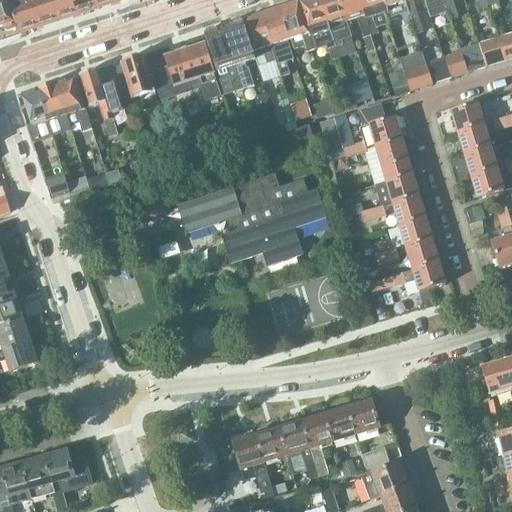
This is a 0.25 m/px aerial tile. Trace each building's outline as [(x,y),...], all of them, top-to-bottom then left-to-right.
[(0,0),(0,28),(4,27),(5,30),(8,31),(16,29),(6,0),(0,0)] [(6,0),(16,29),(18,28),(19,35),(38,28),(29,0),(6,0)] [(29,0),(38,28),(57,22),(50,0),(29,0)] [(50,0),(57,22),(77,16),(71,0),(50,0)] [(71,0),(77,16),(96,10),(92,0),(71,0)] [(92,0),(96,10),(115,3),(113,0),(92,0)] [(298,5),(308,35),(310,35),(321,31),(332,62),(338,60),(335,49),(334,49),(332,45),(335,44),(334,39),(332,40),(318,0),(314,0),(311,1),(307,1),(303,4),(298,5)] [(334,49),(335,49),(342,46),(341,42),(351,38),(347,23),(338,0),(318,0),(332,40),(334,39),(335,44),(332,45),(334,49)] [(369,28),(368,28),(358,0),(338,0),(347,23),(357,19),(368,53),(375,50),(370,37),(369,37),(368,33),(371,32),(369,28)] [(388,14),(386,10),(383,0),(358,0),(368,28),(369,28),(371,32),(368,33),(369,37),(370,37),(378,34),(376,29),(387,25),(384,15),(388,14)] [(383,0),(386,10),(388,14),(390,19),(402,15),(406,26),(409,25),(408,20),(411,18),(410,14),(408,15),(402,0),(383,0)] [(409,25),(411,24),(415,35),(424,32),(413,1),(417,0),(402,0),(408,15),(410,14),(411,18),(408,20),(409,25)] [(435,0),(441,14),(446,13),(444,7),(447,6),(446,2),(444,3),(443,0),(435,0)] [(448,12),(451,22),(458,19),(452,0),(443,0),(444,3),(446,2),(447,6),(444,7),(446,13),(448,12)] [(474,0),(479,12),(487,9),(484,0),(474,0)] [(280,11),(290,41),(292,41),(295,50),(304,47),(307,53),(315,51),(310,35),(308,35),(298,5),(291,8),(288,7),(285,10),(280,11)] [(290,41),(280,11),(275,13),(271,12),(269,15),(260,18),(276,64),(285,61),(280,45),(290,41)] [(247,22),(242,24),(254,61),(265,57),(268,66),(276,64),(260,18),(253,20),(250,19),(247,22)] [(254,61),(242,24),(240,21),(234,23),(233,26),(224,29),(243,90),(254,86),(249,69),(247,70),(246,63),(254,61)] [(206,35),(224,96),(243,90),(224,29),(217,32),(215,30),(208,32),(208,35),(206,35)] [(511,60),(511,35),(499,39),(506,62),(511,60)] [(479,45),(486,68),(506,62),(499,39),(479,45)] [(204,45),(183,52),(165,58),(169,69),(155,74),(164,102),(204,89),(208,102),(221,97),(204,45)] [(479,45),(461,51),(468,74),(486,68),(479,45)] [(468,74),(461,54),(445,59),(452,79),(468,74)] [(133,60),(122,63),(134,100),(157,92),(145,56),(141,57),(135,55),(133,60)] [(433,85),(427,66),(404,73),(406,81),(410,92),(411,92),(411,93),(433,85)] [(99,71),(80,77),(90,108),(100,105),(111,137),(119,135),(113,116),(125,113),(115,83),(104,87),(99,71)] [(83,132),(92,129),(76,79),(67,82),(64,81),(60,82),(59,85),(57,86),(57,85),(56,85),(69,128),(80,124),(83,132)] [(406,81),(398,83),(402,95),(410,92),(406,81)] [(355,105),(374,99),(368,82),(350,88),(355,105)] [(47,123),(56,120),(62,139),(72,136),(69,128),(56,85),(48,88),(45,87),(41,88),(40,90),(37,91),(37,92),(47,123)] [(28,95),(18,98),(34,148),(45,145),(38,126),(47,123),(37,92),(36,92),(33,91),(30,92),(28,95)] [(288,100),(282,102),(289,124),(295,122),(288,100)] [(341,101),(330,104),(334,115),(334,116),(344,113),(341,101)] [(313,107),(316,117),(317,120),(334,115),(330,104),(330,102),(313,107)] [(459,135),(485,127),(478,105),(452,113),(459,135)] [(382,106),(358,113),(363,128),(370,126),(386,121),(382,106)] [(308,107),(293,112),(296,122),(311,118),(308,107)] [(363,128),(360,129),(364,143),(366,151),(376,148),(402,141),(396,118),(386,121),(370,126),(363,128)] [(507,129),(504,119),(493,122),(496,132),(507,129)] [(273,120),(256,125),(260,140),(277,134),(273,120)] [(335,121),(320,125),(331,162),(346,158),(344,150),(341,141),(336,124),(335,121)] [(295,123),(286,126),(288,134),(297,131),(295,123)] [(314,141),(311,133),(310,127),(297,131),(288,134),(293,148),(314,141)] [(465,156),(491,149),(485,127),(459,135),(465,156)] [(254,128),(244,132),(248,144),(258,140),(254,128)] [(402,141),(376,148),(387,183),(376,186),(383,208),(384,209),(394,206),(419,198),(413,176),(402,141)] [(364,143),(354,147),(357,156),(367,153),(366,151),(364,143)] [(346,159),(357,156),(354,147),(344,150),(346,158),(346,159)] [(174,149),(148,157),(153,173),(178,166),(174,149)] [(498,170),(491,149),(465,156),(471,177),(498,170)] [(498,170),(471,177),(478,200),(504,192),(498,170)] [(118,172),(106,175),(110,187),(122,183),(118,172)] [(63,175),(46,181),(52,200),(56,199),(70,195),(66,184),(64,179),(63,175)] [(89,188),(90,192),(110,187),(106,175),(87,181),(89,188)] [(224,237),(233,264),(265,254),(269,267),(302,256),(293,230),(325,220),(316,192),(308,194),(304,181),(280,189),(276,176),(180,207),(189,235),(228,223),(232,235),(224,237)] [(66,184),(70,195),(89,188),(86,178),(66,184)] [(5,197),(0,198),(0,216),(10,213),(5,197)] [(419,198),(394,206),(397,217),(400,227),(426,220),(419,198)] [(501,199),(493,201),(496,209),(503,207),(501,199)] [(349,219),(362,215),(362,214),(364,214),(362,205),(346,210),(349,219)] [(136,214),(140,226),(164,218),(160,206),(136,214)] [(481,207),(467,212),(471,225),(483,221),(486,219),(481,207)] [(500,220),(510,217),(507,207),(497,210),(500,220)] [(375,221),(386,217),(384,209),(383,208),(372,211),(375,221)] [(364,214),(362,214),(362,215),(365,224),(375,221),(372,211),(364,214)] [(500,220),(506,240),(492,244),(500,269),(511,265),(511,227),(511,228),(511,227),(511,224),(510,217),(500,220)] [(426,220),(400,227),(406,249),(432,242),(426,220)] [(432,242),(406,249),(413,271),(439,263),(432,242)] [(152,245),(151,246),(146,248),(143,249),(149,266),(152,265),(153,264),(158,262),(152,245)] [(397,252),(396,251),(386,254),(389,263),(399,260),(397,252)] [(379,267),(389,263),(386,254),(376,257),(379,267)] [(0,279),(9,277),(13,276),(14,272),(12,266),(9,264),(5,265),(2,255),(0,255),(0,279)] [(403,274),(393,277),(396,287),(406,284),(407,285),(416,282),(419,292),(420,293),(445,285),(439,263),(413,271),(413,272),(404,275),(403,274)] [(0,279),(0,303),(16,298),(9,277),(0,279)] [(0,327),(23,320),(16,298),(0,303),(0,327)] [(0,341),(3,351),(31,342),(34,341),(35,337),(33,329),(30,327),(26,328),(23,320),(0,327),(0,341)] [(0,362),(6,360),(10,373),(38,364),(31,342),(3,351),(0,352),(0,362)] [(511,389),(511,384),(505,362),(481,369),(484,377),(490,396),(511,389)] [(348,409),(356,437),(380,430),(371,402),(348,409)] [(492,416),(500,414),(498,402),(490,404),(492,416)] [(333,443),(356,437),(348,409),(325,416),(333,443)] [(500,414),(492,416),(495,427),(503,426),(500,414)] [(320,448),(333,443),(325,416),(302,423),(317,470),(319,479),(329,476),(320,448)] [(280,430),(288,457),(302,453),(308,472),(317,470),(302,423),(280,430)] [(258,436),(257,437),(265,464),(288,457),(280,430),(270,433),(270,431),(266,429),(259,431),(257,434),(258,436)] [(511,432),(499,435),(504,459),(511,457),(511,432)] [(265,464),(257,437),(233,444),(242,471),(265,464)] [(363,458),(368,472),(388,464),(384,449),(363,458)] [(61,505),(65,504),(62,494),(91,485),(84,460),(71,464),(68,453),(45,459),(55,495),(53,495),(55,504),(61,503),(61,505)] [(32,501),(53,495),(55,495),(45,459),(22,465),(32,501)] [(352,461),(341,465),(346,479),(357,476),(352,461)] [(22,465),(0,471),(7,498),(20,494),(22,504),(32,501),(22,465)] [(399,465),(373,475),(362,479),(371,502),(382,497),(408,488),(399,465)] [(0,511),(2,511),(13,511),(12,507),(10,507),(7,498),(0,471),(0,511)] [(263,486),(269,484),(271,483),(267,472),(259,474),(263,486)] [(285,484),(273,487),(275,496),(288,493),(285,484)] [(382,497),(385,506),(368,511),(410,511),(417,510),(408,488),(382,497)] [(293,510),(307,509),(306,490),(292,491),(293,510)] [(329,511),(339,511),(333,490),(323,493),(329,511)] [(233,510),(251,506),(249,496),(231,500),(233,510)] [(57,511),(67,511),(65,504),(61,505),(61,503),(55,504),(57,511)]
